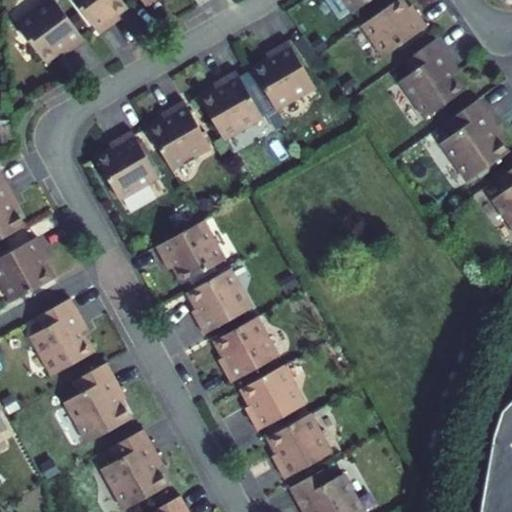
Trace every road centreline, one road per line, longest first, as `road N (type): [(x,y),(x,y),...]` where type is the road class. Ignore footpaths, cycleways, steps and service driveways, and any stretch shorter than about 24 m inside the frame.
road 1 (residential): [(262,0),(86,102),(62,127),(59,162),(106,264)]
road 2 (residential): [(106,264),(239,511)]
road 3 (residential): [(106,264),(0,323)]
